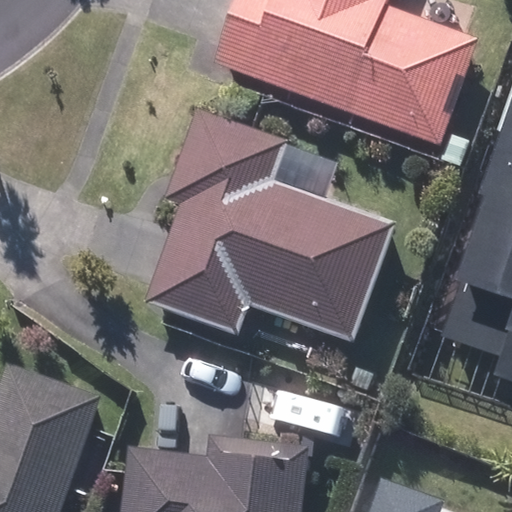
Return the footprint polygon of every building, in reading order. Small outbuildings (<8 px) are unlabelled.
[(238,0),(225,49),(434,128),(472,27),(399,0),(238,0)] [(203,108),(188,151),(176,190),(188,194),(155,297),(235,322),(243,298),(347,331),(385,215),(276,180),(290,137),(203,108)] [(511,138),(447,337),(509,357),(502,377),(511,379),(511,138)] [(69,511),(117,408),(14,361),(0,391),(0,511),(69,511)] [(224,459),(130,452),(126,511),(291,511),(296,444),(225,439),(224,459)] [(441,511),(445,500),(379,477),(367,511),(441,511)]
